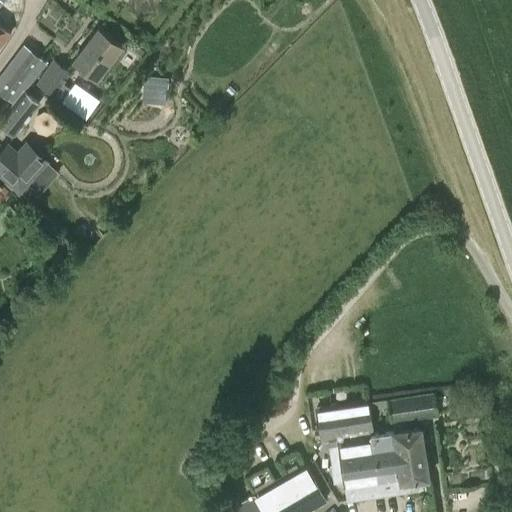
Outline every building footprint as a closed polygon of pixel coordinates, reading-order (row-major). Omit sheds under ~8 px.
[(0,48),(10,35),(0,27),(0,48)] [(97,27),(72,60),(83,68),(79,73),(87,79),(91,74),(97,79),(122,46),(97,27)] [(0,91),(15,103),(0,120),(0,122),(15,135),(24,122),(35,130),(50,111),(26,90),(35,78),(34,77),(45,63),(42,61),(43,60),(24,44),(0,75),(0,91)] [(65,78),(70,71),(54,60),(35,85),(84,120),(95,106),(62,83),(65,78)] [(0,174),(19,191),(46,161),(32,148),(18,164),(2,150),(0,152),(0,174)] [(59,265),(70,258),(66,250),(60,249),(52,254),(59,265)] [(436,419),(432,395),(385,403),(389,426),(436,419)] [(321,442),(328,441),(374,434),(368,400),(316,408),(321,442)] [(374,434),(328,441),(334,482),(344,481),(346,491),(372,487),(374,497),(391,494),(389,484),(429,478),(421,427),(374,434)] [(307,511),(324,503),(304,467),(232,509),(234,511),(307,511)]
